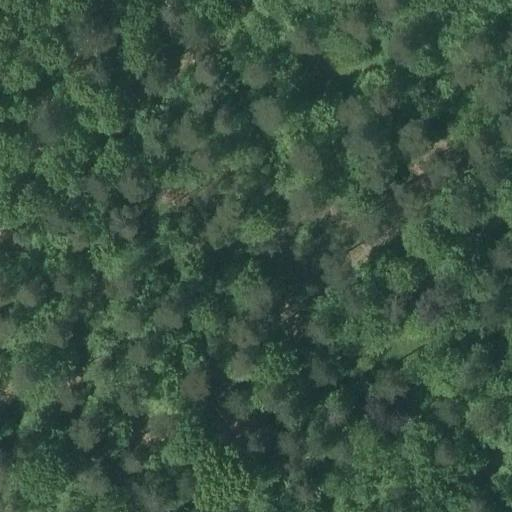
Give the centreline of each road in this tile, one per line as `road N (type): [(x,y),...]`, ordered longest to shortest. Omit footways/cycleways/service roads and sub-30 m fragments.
road 1 (track): [(511,139),(110,511)]
road 2 (track): [(254,0),(0,231)]
